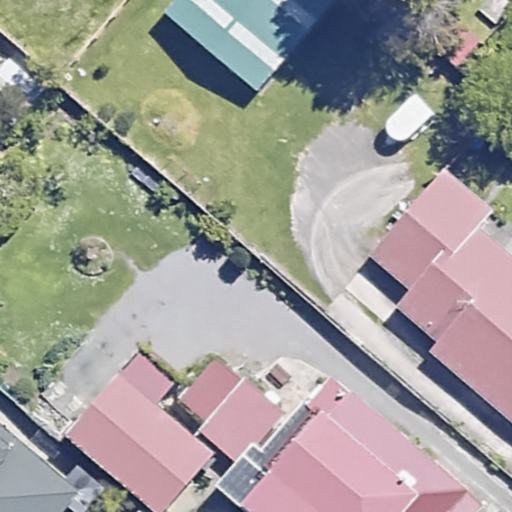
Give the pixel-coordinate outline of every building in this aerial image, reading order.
[(337,1),(335,0),(176,0),(165,13),(258,93),(337,1)] [(51,85),(10,56),(0,70),(0,110),(22,126),(51,85)] [(511,232),(443,178),(346,299),(511,431),(511,232)] [(195,428),(119,368),(75,423),(170,498),(211,446),(249,477),(289,427),(232,381),(195,428)] [(474,511),(480,505),(332,388),(233,511),(474,511)] [(0,421),(0,511),(54,511),(78,484),(4,425),(0,421)]
